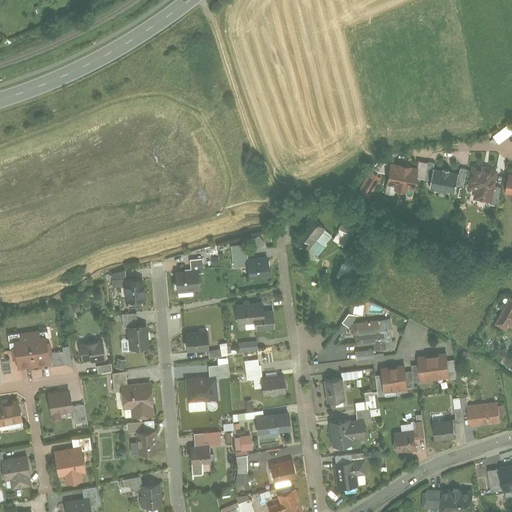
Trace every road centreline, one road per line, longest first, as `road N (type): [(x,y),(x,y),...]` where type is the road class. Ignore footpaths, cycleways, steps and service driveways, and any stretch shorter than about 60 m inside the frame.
road 1 (residential): [(156,269),(177,511)]
road 2 (secondary): [(188,0),(104,54),(0,99)]
road 3 (residential): [(360,511),(428,470),(511,441)]
road 4 (residential): [(299,372),(281,244),(285,222)]
road 5 (residential): [(319,511),(299,372)]
road 6 (residential): [(299,372),(400,357),(413,333)]
